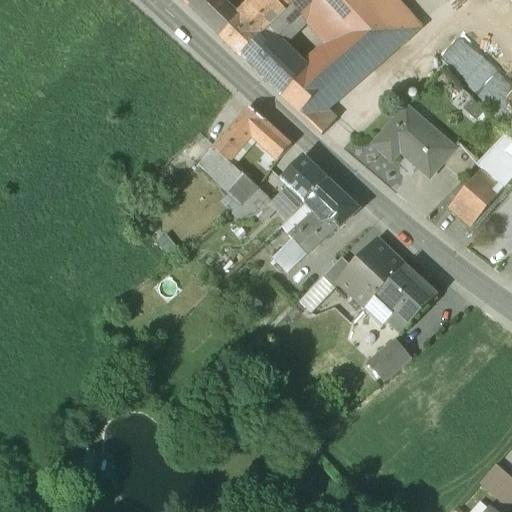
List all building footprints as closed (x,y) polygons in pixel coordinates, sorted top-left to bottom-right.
[(180,0),(209,28),(225,10),(215,0),(180,0)] [(255,0),(235,20),(225,10),(209,28),(240,57),(264,33),(285,13),(271,0),(255,0)] [(298,0),(285,13),(264,33),(277,46),(321,4),(317,0),(298,0)] [(271,0),(285,13),(298,0),(271,0)] [(317,0),(321,4),(342,28),(344,26),(371,0),(317,0)] [(389,0),(371,0),(344,26),(347,29),(362,44),(379,62),(416,30),(389,0)] [(302,71),(301,71),(278,94),(295,111),(294,111),(301,117),(312,102),(323,87),(319,82),(362,44),(347,29),(302,71)] [(277,46),(264,33),(240,57),(278,94),(301,71),(302,71),(277,46)] [(362,44),(319,82),(323,87),(312,102),(324,112),(337,99),(379,62),(362,44)] [(511,126),(511,90),(468,52),(450,72),(511,126)] [(324,112),(312,102),(301,117),(322,136),(334,122),(324,112)] [(274,132),(249,108),(211,149),(226,163),(250,136),(261,146),(274,132)] [(422,131),(402,114),(373,146),(391,161),(399,152),(429,178),(441,164),(454,151),(452,149),(426,126),(422,131)] [(291,147),(274,132),(261,146),(278,161),(291,147)] [(511,138),(511,140),(506,135),(479,163),(476,167),(481,171),(480,172),(502,191),(503,190),(504,190),(511,181),(511,138)] [(457,144),(452,149),(454,151),(441,164),(461,182),(476,167),(479,163),(457,144)] [(226,163),(211,149),(198,164),(240,206),(241,207),(245,202),(257,190),(257,189),(243,176),(226,163)] [(326,181),(302,157),(279,182),(297,200),(303,205),(326,181)] [(480,172),(448,210),(470,230),(503,192),(502,191),(480,172)] [(326,181),(303,205),(304,206),(309,211),(313,215),(308,219),(297,228),(302,233),(293,242),(306,256),(338,229),(358,211),(326,181)] [(276,204),(258,187),(257,189),(257,190),(245,202),(250,206),(252,204),(268,220),(275,212),(272,209),(276,204)] [(297,200),(290,208),(295,214),(304,206),(303,205),(297,200)] [(241,207),(240,206),(231,215),(241,225),(250,216),(241,207)] [(309,211),(304,215),(308,219),(313,215),(309,211)] [(289,219),(260,246),(286,274),(306,256),(293,242),(302,233),(297,228),(289,219)] [(349,268),(335,284),(365,312),(369,307),(405,268),(375,240),(349,268)] [(341,260),(319,282),(328,291),(335,284),(349,268),(341,260)] [(405,268),(369,307),(387,323),(386,325),(399,337),(437,296),(405,268)] [(393,341),(366,364),(382,384),(410,361),(393,341)] [(260,343),(245,358),(255,368),(270,353),(260,343)] [(511,511),(511,482),(494,467),(479,484),(511,511)]
